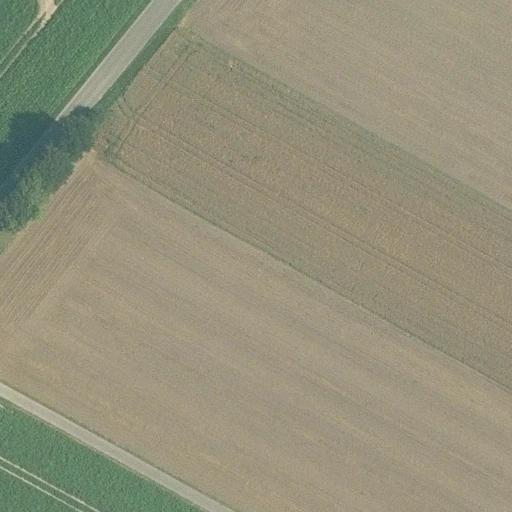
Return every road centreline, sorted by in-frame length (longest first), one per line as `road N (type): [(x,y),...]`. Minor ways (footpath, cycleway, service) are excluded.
road 1 (unclassified): [(0,205),(166,0)]
road 2 (track): [(204,511),(0,396)]
